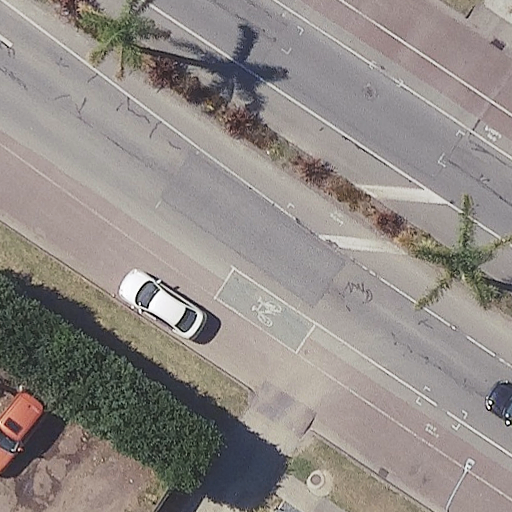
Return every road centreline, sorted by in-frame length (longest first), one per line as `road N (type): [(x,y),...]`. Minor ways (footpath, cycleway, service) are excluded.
road 1 (secondary): [(511,415),(0,67)]
road 2 (secondary): [(202,0),(511,206)]
